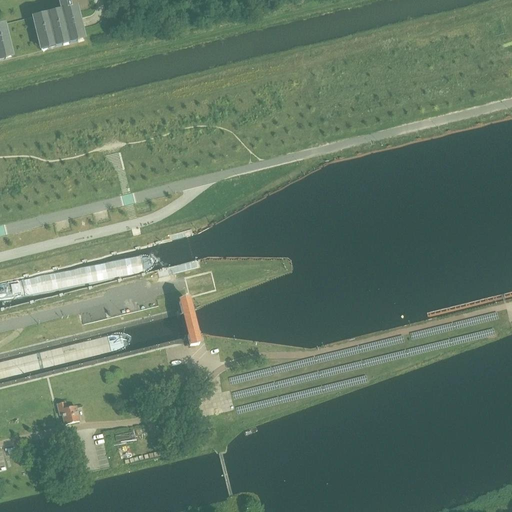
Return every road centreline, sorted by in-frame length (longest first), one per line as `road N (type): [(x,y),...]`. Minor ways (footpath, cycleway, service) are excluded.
road 1 (unclassified): [(0,231),(511,103)]
road 2 (unknown): [(0,441),(180,411),(221,366),(244,358),(401,335)]
